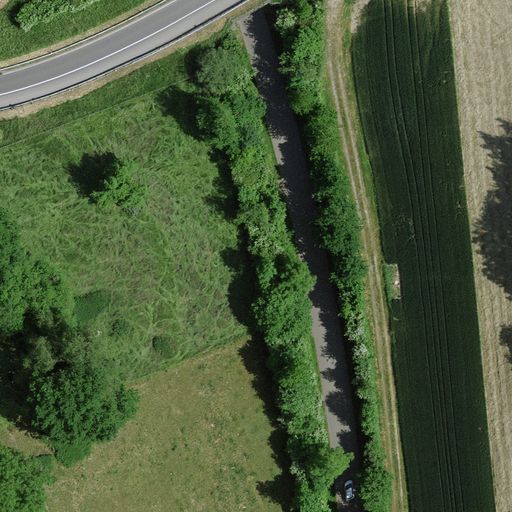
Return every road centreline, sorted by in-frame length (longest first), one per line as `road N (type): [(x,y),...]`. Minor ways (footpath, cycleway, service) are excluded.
road 1 (unclassified): [(349,511),(319,285),(245,0)]
road 2 (motorway): [(0,85),(77,59),(195,0)]
